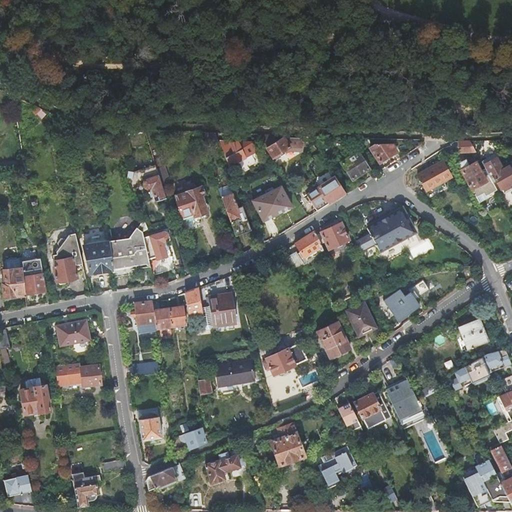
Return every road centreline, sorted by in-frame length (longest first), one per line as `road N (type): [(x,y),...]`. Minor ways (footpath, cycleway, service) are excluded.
road 1 (residential): [(134,473),(336,386),(493,275)]
road 2 (residential): [(106,301),(167,292),(273,248),(380,180)]
road 3 (track): [(184,58),(283,54),(340,37),(373,7)]
road 4 (track): [(184,58),(84,57),(0,33)]
road 5 (residential): [(134,473),(106,301)]
road 6 (residential): [(493,275),(466,239),(380,180)]
road 7 (track): [(372,0),(373,7),(506,40)]
